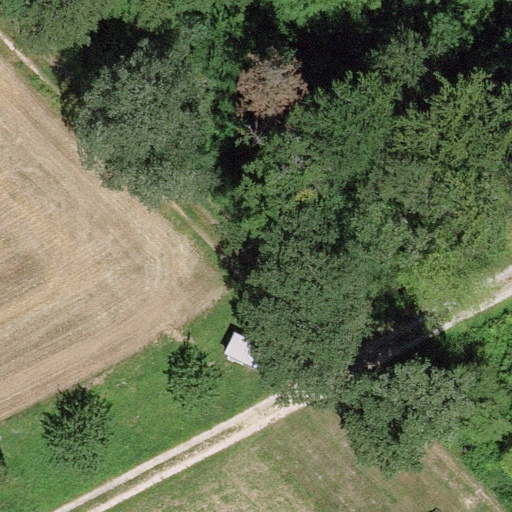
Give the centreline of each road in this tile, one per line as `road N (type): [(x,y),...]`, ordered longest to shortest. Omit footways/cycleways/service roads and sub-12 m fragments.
road 1 (track): [(0,23),(486,511)]
road 2 (track): [(75,511),(353,374),(429,323),(511,282)]
